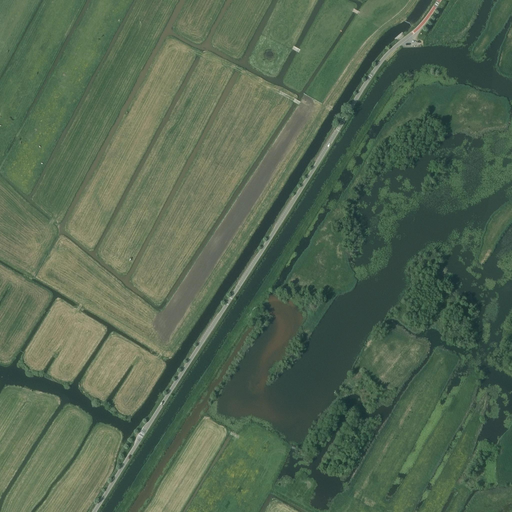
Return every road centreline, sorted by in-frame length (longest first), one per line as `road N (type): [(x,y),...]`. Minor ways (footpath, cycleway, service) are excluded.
road 1 (unclassified): [(94,511),(370,76),(439,0)]
road 2 (track): [(414,0),(376,30),(321,109),(193,52)]
